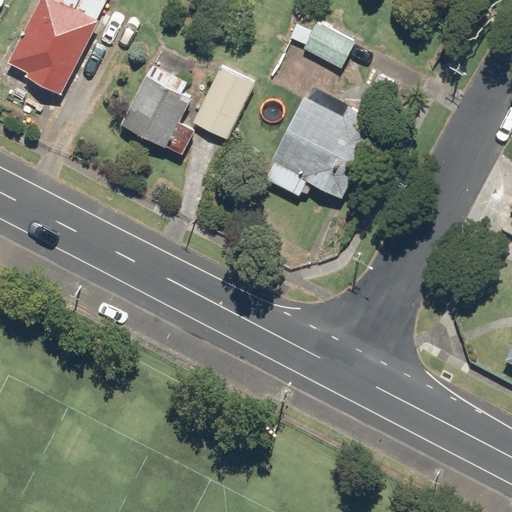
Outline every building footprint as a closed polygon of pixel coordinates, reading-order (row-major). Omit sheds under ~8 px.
[(48,0),(17,61),(58,82),(99,0),(48,0)] [(341,69),(354,41),(317,23),(313,30),(298,23),(291,38),(305,44),(302,50),(341,69)] [(194,117),(225,134),(254,82),(223,65),(194,117)] [(164,143),(190,94),(148,71),(122,120),(164,143)] [(308,97),(276,160),(340,193),(373,131),(308,97)]
